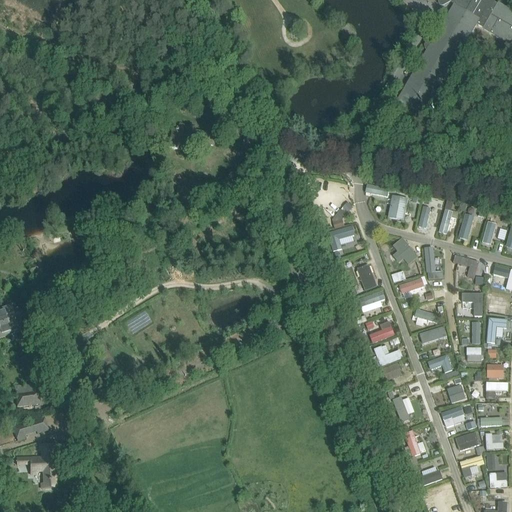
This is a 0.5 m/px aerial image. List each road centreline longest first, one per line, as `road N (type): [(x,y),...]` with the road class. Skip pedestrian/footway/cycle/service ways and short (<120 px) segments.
road 1 (tertiary): [(405,511),(207,0)]
road 2 (unknown): [(358,167),(511,201)]
